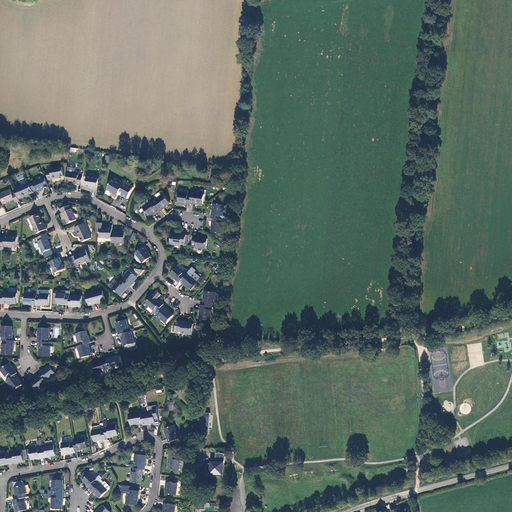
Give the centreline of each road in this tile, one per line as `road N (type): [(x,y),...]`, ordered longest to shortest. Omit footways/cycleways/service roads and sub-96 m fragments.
road 1 (track): [(439,0),(404,338)]
road 2 (residential): [(145,511),(153,498),(154,436),(73,463)]
